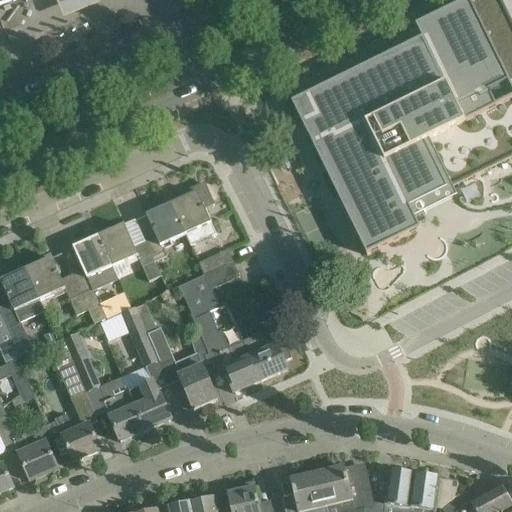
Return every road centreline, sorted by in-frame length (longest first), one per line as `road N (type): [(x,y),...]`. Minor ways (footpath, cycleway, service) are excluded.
road 1 (residential): [(43,511),(184,455),(262,433),(363,421)]
road 2 (residential): [(330,349),(226,148),(209,138)]
road 3 (residential): [(0,226),(209,138)]
road 4 (secondary): [(0,168),(202,90)]
road 5 (residential): [(330,349),(354,364),(392,357),(511,296)]
road 6 (secondary): [(175,34),(0,99)]
road 7 (secondary): [(202,90),(362,0)]
road 8 (residential): [(511,463),(363,421)]
